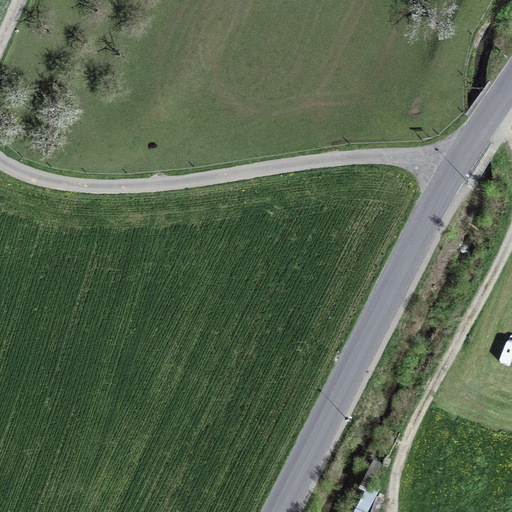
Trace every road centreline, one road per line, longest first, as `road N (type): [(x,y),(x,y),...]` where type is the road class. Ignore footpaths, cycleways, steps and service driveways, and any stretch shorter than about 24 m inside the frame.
road 1 (unclassified): [(279,511),(423,222),(511,83)]
road 2 (track): [(511,238),(408,435),(392,511)]
